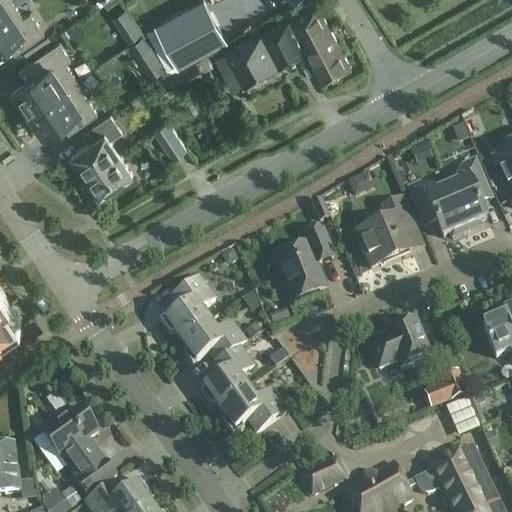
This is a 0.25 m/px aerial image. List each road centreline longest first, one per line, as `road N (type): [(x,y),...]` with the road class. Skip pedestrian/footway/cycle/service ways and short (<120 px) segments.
road 1 (residential): [(217,508),(323,425),(334,328),(347,306),(511,241)]
road 2 (residential): [(63,294),(396,100)]
road 3 (residential): [(217,508),(63,294)]
road 4 (residential): [(396,100),(511,35)]
